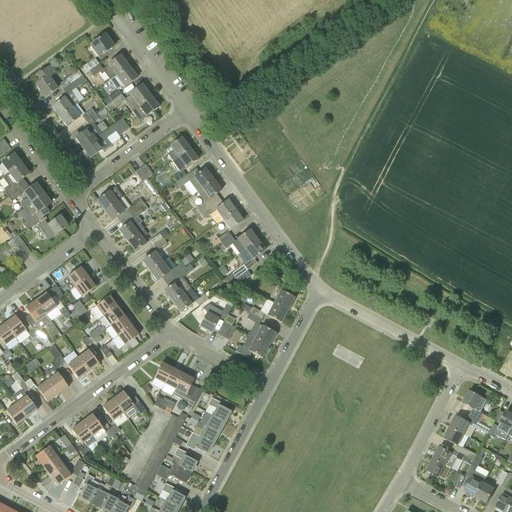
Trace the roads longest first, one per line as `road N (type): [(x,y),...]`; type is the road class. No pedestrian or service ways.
road 1 (residential): [(319,288),(185,109)]
road 2 (residential): [(0,466),(175,333)]
road 3 (residential): [(463,367),(319,288)]
road 4 (residential): [(199,511),(269,388)]
road 5 (residential): [(88,182),(17,89),(0,89)]
road 6 (residential): [(175,333),(94,230)]
road 7 (residential): [(400,476),(463,367)]
road 8 (residential): [(185,109),(111,11)]
road 9 (residential): [(88,182),(185,109)]
